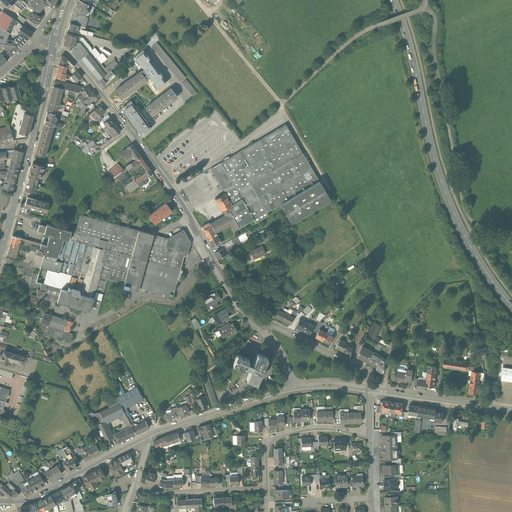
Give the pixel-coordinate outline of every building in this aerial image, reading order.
[(13,3),(21,12),(27,5),(21,0),(17,0),(16,2),(15,1),(13,3)] [(36,12),(39,13),(46,3),(43,0),(30,0),(27,5),(28,5),(36,12)] [(86,3),(80,0),(76,0),(73,13),(85,16),(88,5),(86,3)] [(0,27),(3,29),(10,16),(2,11),(0,15),(0,27)] [(39,13),(36,12),(35,13),(33,11),(31,12),(28,18),(36,24),(42,15),(39,13)] [(70,22),(70,23),(85,27),(88,18),(73,13),(70,22)] [(3,29),(10,33),(15,20),(16,20),(10,16),(3,29)] [(70,22),(68,30),(94,37),(92,36),(93,33),(84,30),(85,27),(70,23),(70,22)] [(22,26),(17,32),(21,34),(28,39),(33,33),(22,26)] [(0,43),(4,44),(6,40),(10,33),(3,29),(0,27),(0,43)] [(79,43),(81,37),(67,33),(64,44),(73,47),(71,52),(78,61),(88,53),(79,43)] [(19,48),(28,39),(21,34),(14,41),(6,40),(4,44),(14,46),(15,45),(19,48)] [(11,57),(19,48),(15,45),(14,46),(4,44),(0,43),(0,46),(4,48),(4,49),(9,51),(7,53),(11,57)] [(156,43),(151,47),(180,82),(185,78),(156,43)] [(143,69),(140,72),(147,80),(150,78),(153,83),(152,84),(156,90),(166,83),(150,60),(143,50),(133,58),(139,66),(140,65),(141,66),(143,69)] [(88,53),(78,61),(97,84),(105,77),(110,71),(111,71),(113,69),(110,64),(105,69),(90,51),(88,53)] [(59,64),(66,66),(67,60),(62,56),(61,56),(59,64)] [(74,66),(67,60),(66,66),(67,66),(70,68),(69,70),(69,71),(70,70),(74,66)] [(59,64),(57,71),(65,73),(67,66),(66,66),(59,64)] [(78,71),(74,66),(70,70),(69,71),(68,72),(67,73),(68,74),(69,73),(72,76),(76,71),(78,71)] [(65,73),(57,71),(56,77),(65,80),(65,76),(66,73),(65,73)] [(76,71),(72,76),(71,76),(76,82),(81,78),(76,71)] [(147,80),(140,72),(115,90),(121,99),(147,80)] [(107,79),(105,77),(97,84),(101,88),(106,83),(104,81),(107,79)] [(186,80),(181,83),(193,97),(197,93),(186,80)] [(82,87),(65,83),(65,84),(66,84),(64,89),(69,90),(68,90),(78,93),(81,88),(82,87)] [(10,89),(13,99),(13,100),(14,100),(14,98),(18,97),(18,98),(21,98),(18,86),(13,88),(13,86),(9,87),(10,89)] [(53,86),(49,102),(58,104),(60,98),(62,88),(53,86)] [(1,88),(4,100),(5,101),(6,101),(6,100),(9,98),(10,99),(13,99),(10,89),(6,91),(5,87),(1,88)] [(92,92),(88,87),(84,89),(84,90),(80,92),(82,95),(81,96),(80,96),(78,97),(81,102),(84,100),(83,98),(86,96),(92,92)] [(177,97),(170,89),(145,108),(152,117),(177,97)] [(93,92),(92,92),(86,96),(89,101),(92,99),(97,97),(93,92)] [(151,128),(131,101),(121,108),(141,136),(151,128)] [(49,102),(47,111),(54,113),(56,114),(57,108),(59,108),(59,109),(60,107),(58,106),(58,104),(49,102)] [(105,112),(99,105),(89,114),(96,120),(96,121),(100,116),(105,112)] [(54,113),(47,111),(44,124),(53,126),(59,128),(60,124),(56,123),(57,118),(54,117),(54,113)] [(33,116),(24,113),(19,133),(28,135),(33,116)] [(108,129),(114,124),(110,118),(103,123),(104,124),(103,125),(104,126),(105,125),(106,127),(108,129)] [(53,126),(44,124),(39,139),(49,141),(53,126)] [(120,132),(114,124),(108,129),(105,131),(109,135),(111,134),(113,137),(120,132)] [(286,126),(221,165),(235,188),(238,193),(251,185),(303,154),(286,126)] [(11,131),(0,134),(0,142),(0,144),(14,140),(11,131)] [(45,157),(49,141),(39,139),(35,154),(45,157)] [(141,157),(132,144),(127,148),(120,153),(125,160),(132,155),(136,160),(141,157)] [(81,155),(74,145),(65,155),(69,159),(70,158),(73,161),(81,155)] [(7,159),(11,159),(20,161),(23,151),(14,149),(13,151),(12,154),(6,154),(7,159)] [(303,154),(251,185),(255,191),(267,212),(276,207),(319,181),(303,154)] [(141,157),(136,160),(131,164),(134,170),(141,166),(145,163),(141,157)] [(11,159),(8,168),(17,171),(19,171),(22,162),(20,161),(11,159)] [(43,165),(33,162),(29,176),(38,179),(39,179),(43,165)] [(114,178),(124,169),(118,163),(108,171),(114,178)] [(150,170),(145,163),(141,166),(144,170),(141,172),(142,175),(144,173),(150,170)] [(137,183),(141,180),(139,177),(135,180),(130,173),(134,170),(131,164),(125,167),(124,169),(114,178),(110,181),(114,185),(119,180),(125,186),(130,183),(132,186),(137,182),(137,183)] [(235,188),(221,165),(212,170),(225,193),(235,188)] [(1,174),(5,174),(7,175),(16,177),(17,171),(8,168),(7,172),(6,172),(0,172),(1,174)] [(152,174),(150,170),(144,173),(142,175),(139,177),(141,180),(142,181),(152,174)] [(16,177),(7,175),(6,178),(5,181),(14,184),(16,177)] [(38,179),(29,176),(27,183),(36,186),(38,179)] [(14,184),(5,181),(3,186),(1,186),(0,187),(12,191),(14,184)] [(319,181),(276,207),(278,211),(282,209),(291,223),(330,200),(319,181)] [(36,186),(27,183),(25,190),(30,191),(34,193),(34,192),(36,186)] [(241,199),(255,191),(251,185),(238,193),(241,199)] [(225,193),(215,199),(222,211),(223,210),(241,199),(238,193),(235,188),(225,193)] [(254,220),(267,212),(255,191),(241,199),(223,210),(226,215),(231,224),(230,225),(234,231),(245,225),(254,220)] [(48,203),(27,198),(27,197),(25,207),(25,206),(46,212),(49,203),(48,203)] [(154,224),(172,211),(165,203),(148,216),(154,224)] [(269,215),(267,212),(254,220),(256,223),(269,215)] [(213,228),(215,232),(217,231),(217,232),(230,225),(231,224),(226,215),(215,221),(218,225),(213,228)] [(209,223),(201,227),(203,230),(202,230),(208,241),(217,235),(215,232),(213,228),(218,225),(215,221),(209,224),(209,223)] [(221,243),(217,235),(208,241),(212,248),(217,244),(218,245),(221,243)] [(21,238),(12,236),(9,247),(18,249),(20,241),(21,238)] [(226,250),(240,242),(237,237),(221,246),(222,248),(225,252),(226,250)] [(225,252),(222,248),(214,253),(218,259),(226,255),(232,252),(234,250),(242,246),(241,244),(240,242),(226,250),(225,252)] [(262,246),(259,247),(260,248),(250,252),(251,254),(249,255),(249,258),(253,259),(260,256),(261,259),(264,257),(263,255),(265,254),(262,246)] [(254,262),(253,259),(249,258),(249,255),(251,254),(250,252),(249,248),(244,250),(245,264),(250,264),(254,262)] [(220,299),(216,291),(207,296),(209,299),(205,302),(207,306),(211,304),(214,308),(219,306),(216,301),(220,299)] [(42,332),(71,341),(73,333),(71,333),(74,320),(38,309),(36,314),(40,315),(38,321),(45,323),(42,332)] [(228,317),(224,310),(212,316),(216,324),(228,317)] [(286,314),(278,310),(275,317),(282,321),(286,314)] [(286,314),(282,321),(290,325),(294,318),(286,314)] [(2,322),(0,326),(5,327),(9,328),(11,321),(7,320),(6,323),(2,322)] [(307,323),(299,320),(295,327),(302,331),(307,323)] [(237,332),(232,323),(229,325),(228,323),(224,325),(224,326),(218,330),(220,334),(221,333),(223,336),(229,333),(230,335),(237,332)] [(307,323),(302,331),(310,335),(314,327),(307,323)] [(382,327),(374,323),(369,334),(372,336),(370,340),(378,344),(380,339),(376,337),(382,327)] [(327,334),(319,330),(315,338),(322,342),(327,334)] [(327,334),(322,342),(330,345),(334,337),(327,334)] [(346,344),(339,340),(335,348),(342,352),(346,344)] [(346,344),(342,352),(350,356),(354,348),(346,344)] [(380,352),(383,346),(377,344),(375,349),(380,352)] [(372,352),(362,347),(357,357),(367,362),(372,352)] [(24,356),(4,350),(3,353),(0,362),(8,365),(8,364),(11,365),(12,361),(21,364),(22,362),(24,356)] [(373,352),(372,352),(367,362),(377,368),(382,358),(383,357),(373,352)] [(257,383),(268,358),(257,354),(253,365),(247,362),(249,359),(237,354),(233,364),(245,369),(246,366),(251,369),(247,379),(257,383)] [(383,358),(382,358),(377,368),(376,370),(378,371),(381,372),(381,373),(382,373),(383,373),(383,372),(384,372),(384,371),(386,360),(382,358),(383,358)] [(441,367),(450,368),(451,359),(444,358),(443,363),(441,363),(441,367)] [(459,361),(451,359),(450,368),(458,370),(459,361)] [(459,361),(458,370),(468,371),(469,367),(466,367),(467,362),(459,361)] [(427,373),(436,374),(437,366),(428,365),(428,367),(426,367),(426,369),(427,369),(427,373)] [(397,369),(392,368),(390,380),(406,382),(407,380),(412,381),(413,372),(413,369),(408,369),(408,371),(407,371),(407,373),(406,373),(406,374),(396,373),(397,369)] [(471,374),(471,379),(479,380),(481,372),(469,371),(469,374),(471,374)] [(208,375),(203,379),(212,406),(218,404),(208,375)] [(435,383),(435,380),(426,379),(426,382),(422,382),(422,385),(425,386),(425,387),(434,388),(435,383)] [(479,387),(470,385),(469,393),(477,394),(479,387)] [(9,391),(0,387),(0,413),(1,414),(9,391)] [(127,418),(131,426),(132,426),(132,427),(135,426),(126,408),(143,399),(137,387),(117,397),(119,403),(124,413),(127,418)] [(203,397),(197,399),(200,409),(207,407),(203,397)] [(383,411),(389,412),(391,402),(383,401),(383,406),(381,405),(381,407),(382,407),(382,409),(382,411),(383,411)] [(124,413),(119,403),(100,412),(99,412),(104,422),(107,420),(107,421),(120,415),(124,413)] [(403,404),(396,403),(394,413),(400,414),(402,414),(402,412),(403,404)] [(185,405),(177,407),(177,408),(180,416),(188,413),(185,405)] [(408,414),(417,416),(418,406),(409,405),(408,414)] [(436,409),(418,406),(417,416),(431,418),(431,417),(434,418),(434,421),(442,422),(443,413),(436,412),(436,409)] [(167,420),(180,416),(177,408),(170,410),(171,412),(165,414),(167,420)] [(300,410),(300,412),(300,421),(309,421),(309,410),(300,410)] [(332,411),(324,412),(324,420),(332,420),(332,417),(332,411)] [(104,422),(99,412),(92,415),(95,426),(99,424),(107,442),(112,439),(104,422)] [(324,412),(316,412),(316,416),(316,421),(324,420),(324,412)] [(342,412),(339,412),(339,417),(340,423),(344,423),(349,423),(348,414),(348,413),(342,413),(342,412)] [(127,428),(131,426),(127,418),(124,413),(120,415),(123,420),(127,428)] [(360,413),(348,414),(349,423),(360,422),(360,413)] [(469,417),(459,415),(458,420),(457,424),(458,425),(468,426),(469,417)] [(489,421),(480,419),(478,430),(481,431),(481,429),(488,430),(489,428),(489,422),(489,421)] [(268,420),(268,424),(268,430),(269,430),(269,429),(277,429),(277,427),(276,420),(273,420),(273,421),(268,421),(268,420)] [(135,426),(132,427),(136,434),(149,428),(145,421),(135,426)] [(262,422),(254,422),(255,431),(262,431),(262,422)] [(212,436),(208,424),(202,426),(202,427),(198,428),(201,436),(204,435),(205,438),(212,436)] [(131,426),(127,428),(124,429),(123,427),(120,429),(121,431),(114,434),(118,443),(136,434),(132,427),(132,426),(131,426)] [(195,438),(192,430),(184,433),(187,441),(195,438)] [(169,435),(172,443),(180,440),(177,433),(169,435)] [(162,438),(165,446),(168,445),(172,443),(169,435),(162,438)] [(391,435),(382,436),(383,448),(397,447),(397,436),(391,436),(391,435)] [(244,436),(236,436),(237,441),(232,441),(232,445),(245,445),(244,436)] [(327,437),(318,437),(318,445),(324,445),(324,444),(327,444),(327,445),(327,437)] [(162,438),(153,442),(155,446),(160,445),(160,447),(161,447),(162,446),(165,446),(162,438)] [(311,438),(301,439),(301,447),(311,446),(311,443),(311,438)] [(344,439),(333,439),(334,450),(340,450),(344,449),(345,449),(345,444),(344,439)] [(361,444),(351,444),(351,448),(351,452),(351,456),(352,456),(353,456),(354,455),(354,454),(355,453),(354,452),(361,451),(361,444)] [(96,446),(96,445),(95,445),(87,450),(92,457),(100,452),(96,446)] [(92,457),(87,450),(86,447),(83,449),(82,447),(79,449),(81,454),(85,461),(92,457)] [(397,459),(397,447),(383,448),(383,460),(392,459),(397,459)] [(133,460),(129,453),(117,459),(121,466),(133,460)] [(69,459),(73,467),(79,464),(75,456),(71,458),(69,459)] [(258,457),(250,458),(250,467),(258,466),(258,457)] [(73,467),(69,459),(66,461),(63,463),(67,470),(73,467)] [(123,469),(122,469),(121,466),(117,459),(109,464),(110,466),(112,470),(115,476),(124,471),(123,469)] [(133,466),(133,460),(121,466),(122,469),(123,469),(127,468),(133,466)] [(51,468),(56,476),(62,473),(57,465),(53,467),(51,468)] [(398,465),(384,466),(384,474),(399,473),(398,465)] [(258,466),(250,467),(251,476),(259,475),(258,466)] [(56,476),(51,468),(49,469),(45,472),(50,480),(56,476)] [(102,471),(100,468),(83,477),(89,489),(98,485),(96,481),(105,477),(104,476),(105,476),(103,471),(102,471)] [(155,474),(148,471),(144,481),(148,482),(148,483),(152,484),(154,478),(155,474)] [(43,481),(48,478),(45,474),(42,472),(39,474),(39,475),(43,481)] [(166,474),(162,473),(160,480),(158,485),(160,486),(161,487),(161,486),(164,487),(173,487),(173,479),(166,479),(166,474)] [(335,474),(335,487),(336,487),(336,486),(339,486),(339,487),(347,487),(346,480),(346,475),(335,476),(335,474)] [(34,478),(39,486),(44,484),(43,481),(39,475),(34,478)] [(229,477),(229,481),(229,485),(238,484),(238,476),(229,477)] [(305,477),(301,477),(302,485),(310,485),(310,476),(309,476),(309,477),(305,477)] [(326,476),(319,476),(319,479),(319,480),(319,488),(329,487),(329,478),(326,478),(326,476)] [(356,476),(352,477),(352,480),(352,486),(362,486),(362,476),(362,477),(356,477),(356,476)] [(28,479),(27,480),(27,481),(29,484),(31,487),(32,490),(39,486),(34,478),(29,480),(28,479)] [(209,478),(200,478),(200,486),(209,486),(209,478)] [(209,478),(209,486),(218,485),(218,478),(209,478)] [(173,479),(173,487),(182,486),(182,479),(173,479)] [(390,480),(384,480),(384,489),(387,488),(388,489),(389,489),(389,488),(391,488),(398,488),(398,485),(399,484),(399,481),(398,480),(398,479),(390,480)] [(71,484),(74,491),(77,489),(79,488),(80,487),(79,485),(77,483),(76,481),(71,484)] [(32,493),(30,488),(31,487),(29,484),(22,487),(20,488),(22,492),(25,496),(28,495),(32,493)] [(60,490),(65,498),(67,497),(71,495),(75,493),(74,491),(71,484),(60,490)] [(11,485),(7,489),(3,486),(2,485),(0,487),(0,489),(8,497),(14,497),(19,494),(14,490),(15,489),(11,485)] [(97,492),(98,497),(111,492),(110,489),(108,490),(107,488),(106,489),(105,489),(97,492)] [(51,495),(56,503),(59,502),(64,499),(65,498),(60,490),(51,495)] [(115,491),(107,494),(108,500),(107,505),(110,505),(116,506),(117,499),(115,491)] [(108,500),(107,494),(97,498),(98,502),(103,504),(107,505),(108,500)] [(44,499),(43,500),(48,508),(54,505),(56,504),(56,503),(51,495),(47,497),(44,499)] [(78,500),(77,497),(74,499),(77,505),(76,505),(78,511),(81,511),(84,511),(81,504),(80,505),(78,500)] [(385,497),(385,506),(396,506),(397,506),(397,497),(385,497)] [(222,498),(213,499),(213,506),(222,506),(222,498)] [(222,498),(222,506),(231,505),(231,498),(222,498)] [(185,500),(186,507),(195,507),(195,511),(201,511),(201,499),(185,500)] [(36,503),(38,511),(39,511),(45,509),(48,508),(43,500),(36,503)] [(38,511),(36,503),(29,505),(30,511),(38,511)]
